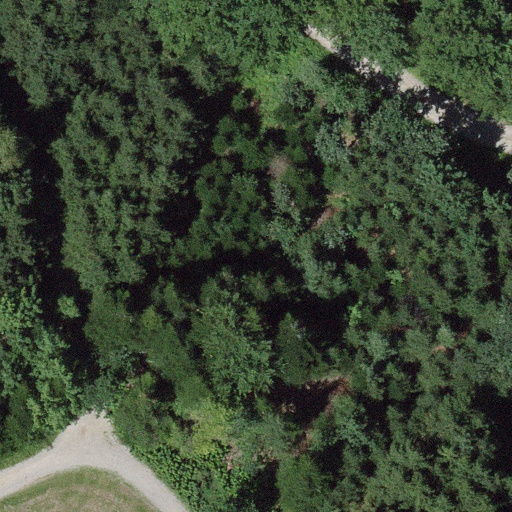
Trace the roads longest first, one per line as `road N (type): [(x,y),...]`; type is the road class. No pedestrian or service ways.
road 1 (track): [(100,445),(0,60)]
road 2 (track): [(511,141),(398,90),(270,0)]
